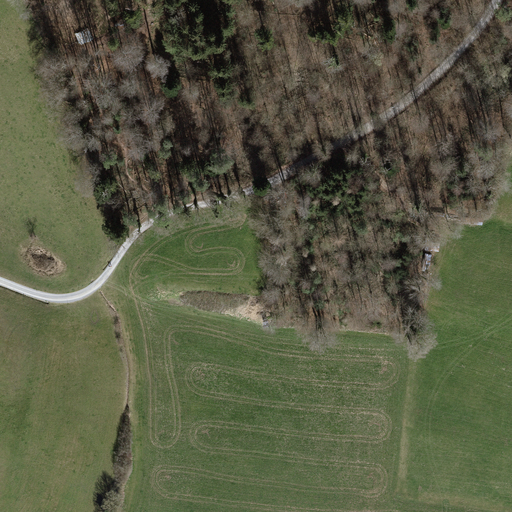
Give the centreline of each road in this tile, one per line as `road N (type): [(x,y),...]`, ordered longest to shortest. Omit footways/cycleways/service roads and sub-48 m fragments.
road 1 (track): [(0,281),(48,298),(87,294),(151,222),(267,182),(384,116),(451,58),(497,0)]
road 2 (track): [(342,141),(436,225)]
